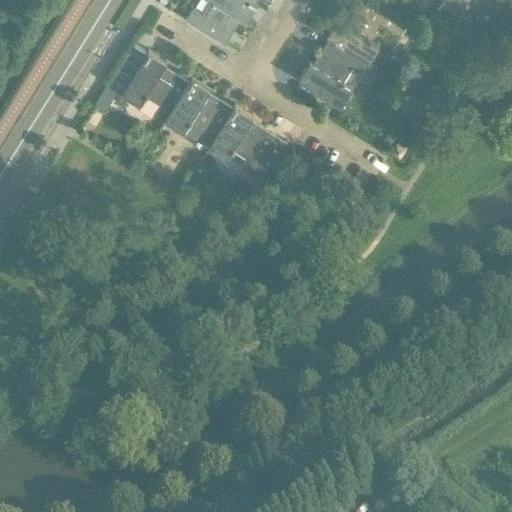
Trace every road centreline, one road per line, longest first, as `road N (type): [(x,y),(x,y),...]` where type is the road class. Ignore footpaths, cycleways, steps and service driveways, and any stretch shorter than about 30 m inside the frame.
road 1 (tertiary): [(0,178),(112,0)]
road 2 (residential): [(368,160),(248,83)]
